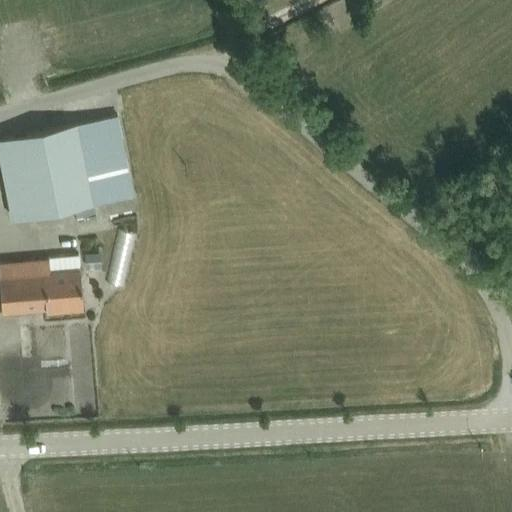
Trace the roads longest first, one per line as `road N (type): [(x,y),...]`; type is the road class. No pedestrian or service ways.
road 1 (residential): [(0,118),(207,60),(470,267),(504,324),(511,368)]
road 2 (tertiary): [(511,425),(0,449)]
